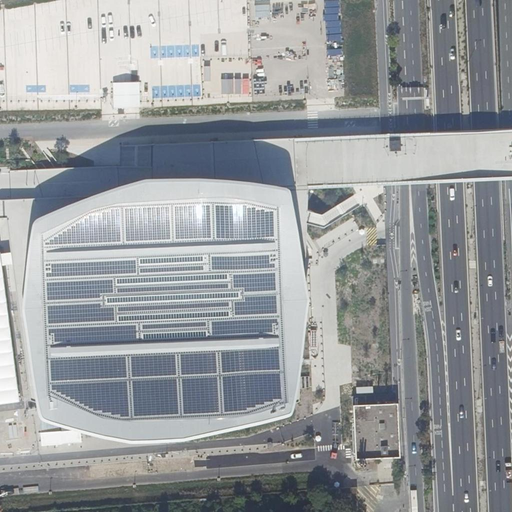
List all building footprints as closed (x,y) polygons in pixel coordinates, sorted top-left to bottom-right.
[(126,5),(105,10),(111,39),(133,34),(126,5)] [(90,23),(90,34),(99,33),(99,23),(90,23)] [(203,178),(146,179),(99,194),(39,217),(34,221),(32,227),(23,291),(22,302),(22,312),(25,330),(37,414),(40,419),(44,422),(55,425),(127,444),(134,445),(184,442),(287,418),(292,416),(293,411),(310,300),(291,195),(290,190),(286,187),(251,182),(203,178)] [(39,217),(88,196),(0,199),(0,233),(9,233),(22,312),(32,227),(34,221),(39,217)] [(397,403),(354,405),(356,458),(399,456),(397,403)] [(76,437),(76,452),(92,452),(91,437),(76,437)]
